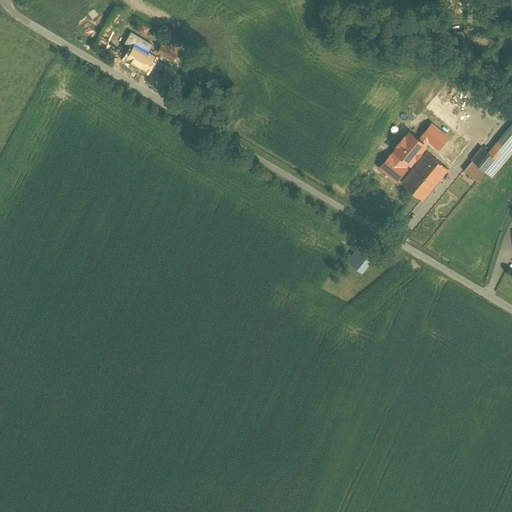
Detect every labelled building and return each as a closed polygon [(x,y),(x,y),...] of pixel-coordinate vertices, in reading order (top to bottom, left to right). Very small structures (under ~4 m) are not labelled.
[(178,37),(161,28),(152,45),(169,54),(178,37)] [(147,54),(128,44),(122,54),(141,64),(147,54)] [(464,136),(426,103),(406,126),(426,143),(396,187),(417,201),(449,153),(464,136)] [(511,149),(511,124),(510,123),(469,172),(483,184),(511,149)] [(403,166),(422,146),(403,128),(384,148),(403,166)] [(391,180),(403,167),(386,152),(374,164),(391,180)] [(361,273),(374,257),(359,245),(346,260),(361,273)]
